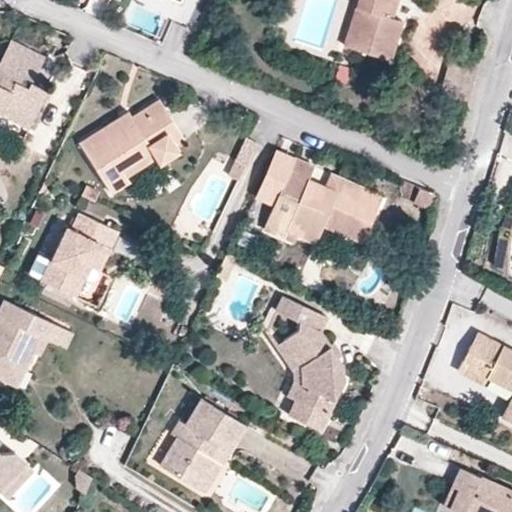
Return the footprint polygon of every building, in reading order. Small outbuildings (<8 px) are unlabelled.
[(397,0),(357,0),(342,46),(390,62),(403,21),(392,18),(397,0)] [(28,88),(15,81),(20,71),(34,79),(45,58),(11,40),(0,62),(0,112),(29,128),(48,92),(30,83),(28,88)] [(468,102),(480,63),(451,55),(440,94),(468,102)] [(174,143),(184,137),(159,98),(132,115),(107,131),(104,126),(80,141),(111,190),(129,179),(126,175),(121,168),(152,148),(157,156),(160,160),(178,149),(174,143)] [(107,131),(132,115),(129,110),(104,126),(107,131)] [(20,146),(24,138),(18,134),(13,143),(20,146)] [(126,175),(157,156),(152,148),(121,168),(126,175)] [(362,242),(379,203),(341,186),(338,193),(325,187),(308,179),(314,166),(295,157),(292,164),(280,191),(265,226),(284,235),(286,230),(289,231),(298,235),(316,243),(324,225),(362,242)] [(239,178),(246,162),(237,158),(229,173),(239,178)] [(278,158),(266,185),(280,191),(292,164),(278,158)] [(383,194),(331,171),(325,187),(338,193),(341,186),(379,203),(383,194)] [(481,233),(498,177),(491,175),(474,231),(481,233)] [(94,199),(99,190),(86,183),(81,193),(94,199)] [(427,208),(431,199),(417,193),(414,202),(427,208)] [(37,224),(43,211),(36,207),(29,220),(37,224)] [(89,263),(100,241),(109,246),(118,229),(79,210),(71,227),(67,225),(51,257),(38,251),(28,271),(75,294),(89,263)] [(511,224),(511,222),(511,214),(503,212),(500,221),(511,224)] [(507,270),(508,237),(511,224),(500,221),(496,234),(491,262),(507,270)] [(248,249),(255,235),(245,231),(239,245),(248,249)] [(294,243),(298,235),(289,231),(285,239),(294,243)] [(99,268),(109,246),(100,241),(89,263),(99,268)] [(226,280),(237,257),(227,252),(216,275),(226,280)] [(33,348),(40,332),(47,336),(64,344),(72,329),(4,296),(0,303),(0,374),(4,376),(10,365),(26,362),(33,348)] [(330,345),(321,331),(328,317),(283,296),(276,310),(299,321),(299,329),(284,340),(302,366),(303,385),(312,389),(305,404),(296,400),(289,415),(321,430),(344,382),(342,363),(338,357),(330,345)] [(511,349),(475,330),(456,367),(482,380),(485,374),(511,387),(511,410),(508,418),(511,420),(511,349)] [(39,352),(47,336),(40,332),(33,348),(39,352)] [(305,404),(312,389),(303,385),(302,366),(284,340),(275,346),(293,371),(293,381),(286,395),(296,400),(305,404)] [(342,354),(334,343),(330,345),(338,357),(342,354)] [(16,382),(26,362),(10,365),(4,376),(16,382)] [(228,448),(244,421),(199,394),(183,420),(175,434),(158,462),(195,484),(220,443),(228,448)] [(508,418),(511,410),(511,396),(509,395),(499,414),(508,418)] [(175,434),(183,420),(176,416),(168,430),(175,434)] [(203,489),(228,448),(220,443),(195,484),(203,489)] [(0,450),(0,486),(0,487),(25,460),(14,449),(0,450)] [(8,494),(33,467),(25,460),(0,487),(8,494)] [(511,511),(511,487),(460,464),(452,482),(458,485),(450,504),(463,510),(466,511),(511,511)] [(85,496),(93,480),(80,472),(76,479),(77,491),(85,496)]
